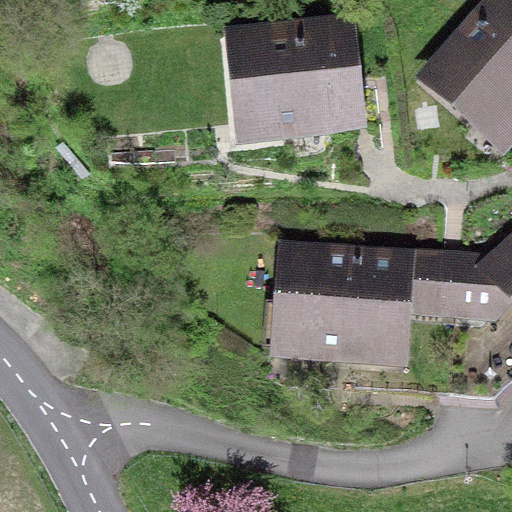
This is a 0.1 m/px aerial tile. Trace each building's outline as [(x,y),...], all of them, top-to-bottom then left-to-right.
[(511,11),(498,0),(483,0),(403,96),(495,172),(511,151),(511,11)] [(334,36),(215,46),(224,158),(343,149),(334,36)] [(511,247),(485,272),(483,298),(511,328),(511,247)] [(392,273),(269,259),(257,370),(380,383),(387,327),(392,273)] [(392,273),(387,327),(480,335),(483,298),(485,272),(393,264),(392,273)]
